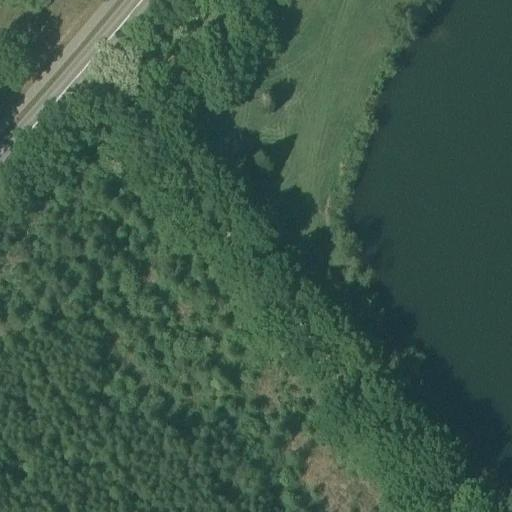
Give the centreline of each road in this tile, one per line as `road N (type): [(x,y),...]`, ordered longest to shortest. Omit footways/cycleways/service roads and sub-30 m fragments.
road 1 (track): [(442,511),(86,75)]
road 2 (secondary): [(0,170),(153,0)]
